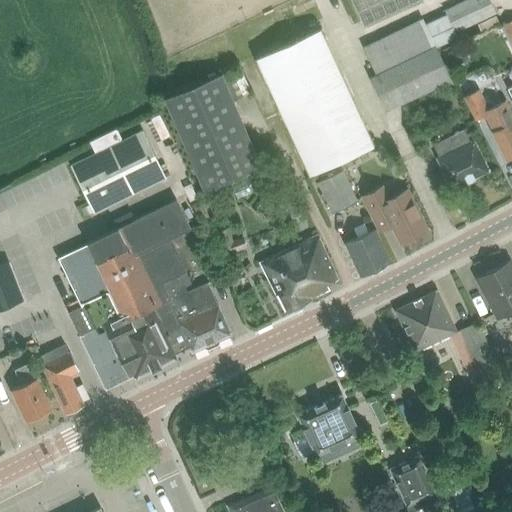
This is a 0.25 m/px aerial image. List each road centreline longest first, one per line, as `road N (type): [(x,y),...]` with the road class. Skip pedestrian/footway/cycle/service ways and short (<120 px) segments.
road 1 (tertiary): [(136,409),(511,225)]
road 2 (tertiary): [(0,476),(136,409)]
